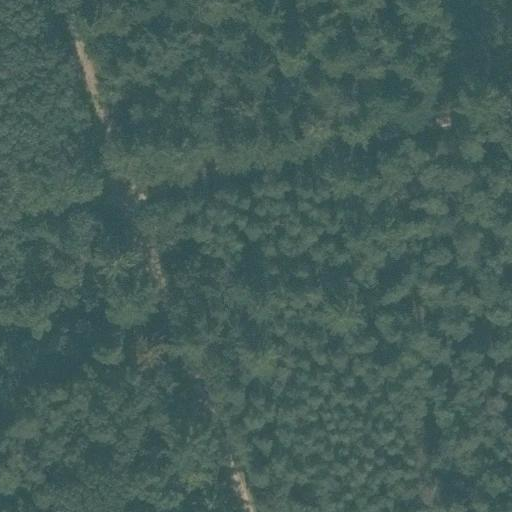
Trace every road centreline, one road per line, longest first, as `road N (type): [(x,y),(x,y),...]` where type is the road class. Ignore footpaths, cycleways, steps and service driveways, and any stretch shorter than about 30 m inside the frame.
road 1 (track): [(132,187),(511,108)]
road 2 (track): [(132,187),(253,511)]
road 3 (track): [(72,0),(132,187)]
road 4 (track): [(0,218),(132,187)]
